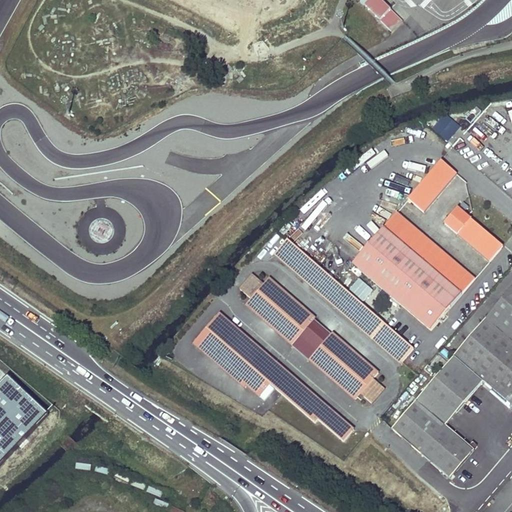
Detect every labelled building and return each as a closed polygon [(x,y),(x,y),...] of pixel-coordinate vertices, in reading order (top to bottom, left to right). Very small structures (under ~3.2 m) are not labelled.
[(370,0),(366,4),(393,32),(403,22),(382,0),(370,0)] [(441,161),(408,200),(424,213),(457,175),(441,161)] [(458,209),(444,224),(489,263),(503,247),(458,209)] [(397,213),(353,265),(431,331),(475,280),(397,213)] [(413,350),(286,242),(272,258),(399,366),(413,350)] [(249,300),(243,307),(309,363),(350,396),(354,401),(360,394),(371,404),(384,389),(373,379),(378,373),(373,369),(331,334),(330,335),(312,320),(314,318),(267,279),(261,285),(250,275),(236,290),(249,300)] [(486,320),(472,336),(511,370),(511,288),(485,319),(486,320)] [(351,427),(217,315),(191,346),(242,390),(244,388),(257,399),(268,386),(313,424),(316,421),(342,442),(352,430),(351,427)] [(511,370),(472,336),(429,386),(458,410),(483,382),(511,406),(511,404),(511,370)] [(0,470),(50,417),(9,379),(0,389),(0,470)] [(458,410),(429,386),(392,429),(449,479),(473,450),(446,426),(458,410)]
